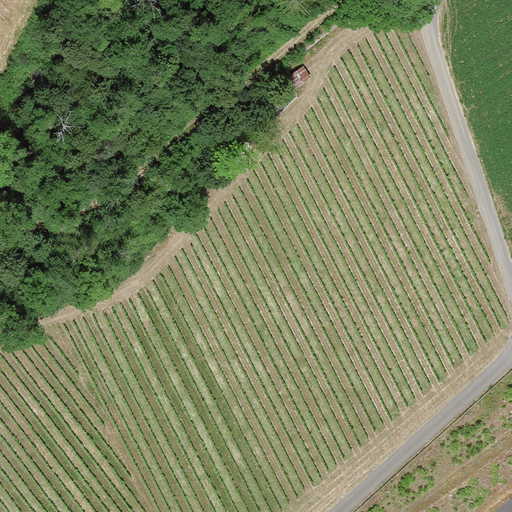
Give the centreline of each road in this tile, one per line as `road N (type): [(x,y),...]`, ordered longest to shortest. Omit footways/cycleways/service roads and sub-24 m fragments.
road 1 (track): [(342,0),(65,227),(0,232)]
road 2 (track): [(436,0),(429,8),(434,45),(511,274)]
road 3 (track): [(511,358),(341,511)]
